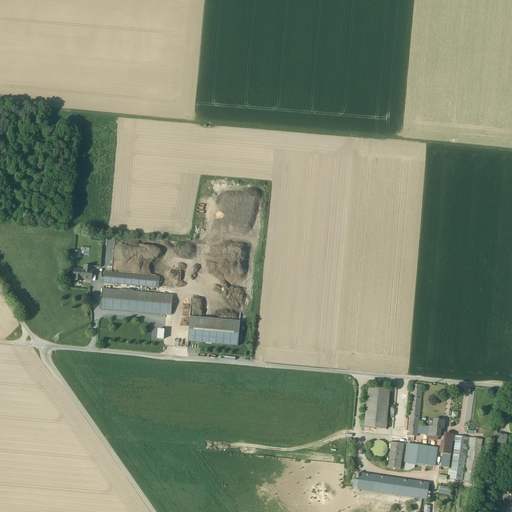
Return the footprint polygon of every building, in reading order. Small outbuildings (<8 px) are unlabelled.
[(85,270),(75,270),(74,281),(80,281),(80,278),(82,278),(83,279),(85,279),(86,280),(88,279),(91,279),(92,271),(85,271),(85,270)] [(159,277),(105,272),(104,283),(158,288),(159,277)] [(173,295),(103,289),(101,309),(171,315),(173,295)] [(240,322),(190,317),(188,342),(238,346),(240,322)] [(423,385),(412,384),(407,439),(417,440),(417,434),(418,426),(423,385)] [(390,389),(368,387),(364,427),(386,429),(390,389)] [(444,421),(435,420),(434,428),(429,427),(428,435),(428,436),(439,438),(440,429),(443,429),(444,421)] [(429,427),(418,426),(417,434),(428,435),(429,427)] [(507,436),(498,434),(498,435),(494,434),(493,442),(505,444),(507,436)] [(441,467),(449,468),(450,454),(453,436),(446,435),(445,443),(442,442),(440,453),(442,453),(441,467)] [(468,438),(456,436),(450,479),(462,481),(468,438)] [(482,440),(470,438),(464,481),(476,483),(482,440)] [(386,453),(387,451),(387,448),(386,445),(384,443),(381,442),(378,441),(375,442),(373,444),(371,446),(370,449),(371,452),(372,454),(374,456),(377,458),(379,458),(382,457),(385,456),(386,453)] [(404,444),(391,443),(388,468),(400,470),(404,444)] [(437,449),(407,445),(404,462),(435,466),(437,449)] [(390,478),(360,473),(357,488),(387,493),(390,478)] [(429,483),(390,478),(387,493),(427,499),(429,483)] [(511,493),(511,491),(503,488),(501,493),(511,497),(511,493)]
